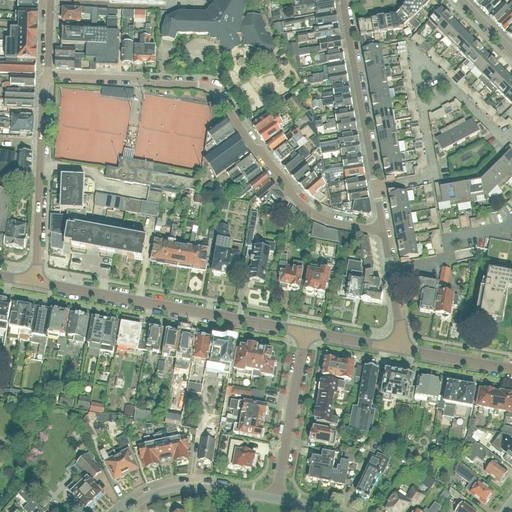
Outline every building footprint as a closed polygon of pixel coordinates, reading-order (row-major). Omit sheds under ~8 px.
[(38,0),(19,0),(18,12),(38,13),(38,0)] [(220,46),(229,55),(240,48),(240,47),(242,46),(243,47),(245,47),(249,47),(264,57),(268,59),(275,49),(270,38),(266,38),(263,31),(265,28),(260,17),(251,17),(248,17),(246,20),(241,19),(245,0),(220,0),(210,12),(210,13),(206,15),(179,15),(177,16),(167,20),(163,31),(162,41),(174,43),(177,34),(178,35),(182,36),(193,35),(198,37),(209,35),(210,40),(213,41),(214,39),(220,41),(220,46)] [(333,2),(332,0),(313,0),(313,2),(300,4),(301,8),(307,7),(333,2)] [(413,0),(413,1),(422,10),(423,10),(429,4),(434,9),(437,6),(431,0),(413,0)] [(489,0),(480,9),(488,17),(501,4),(496,0),(489,0)] [(413,1),(403,10),(413,20),(413,19),(420,13),(424,18),(427,15),(423,10),(422,10),(413,1)] [(333,2),(307,7),(308,11),(315,10),(316,16),(335,12),(333,2)] [(496,25),(511,9),(511,2),(506,8),(503,5),(489,18),(496,25)] [(73,8),(73,11),(63,10),(62,22),(65,23),(69,23),(80,23),(80,9),(73,8)] [(511,9),(496,25),(504,33),(511,24),(511,9)] [(395,18),(402,31),(410,22),(415,27),(418,24),(413,19),(413,20),(403,10),(395,18)] [(441,10),(428,23),(436,31),(449,18),(441,10)] [(4,60),(36,61),(38,15),(20,14),(19,31),(10,30),(9,43),(5,43),(4,60)] [(317,28),(337,24),(336,14),(315,18),(308,19),(309,24),(309,29),(317,27),(317,28)] [(107,21),(106,47),(86,46),(86,61),(96,61),(95,68),(96,68),(96,69),(97,69),(97,68),(104,68),(103,70),(110,70),(110,68),(116,69),(118,69),(118,68),(119,34),(117,34),(117,21),(116,21),(117,18),(108,18),(107,21)] [(395,18),(384,20),(387,33),(386,33),(387,40),(392,40),(390,33),(402,31),(395,18)] [(449,18),(436,31),(444,38),(456,26),(449,18)] [(62,30),(61,45),(86,46),(106,47),(107,21),(93,20),(93,23),(80,23),(69,23),(65,23),(65,31),(62,30)] [(384,20),(371,22),(373,36),(375,49),(380,48),(377,35),(386,33),(387,33),(384,20)] [(358,25),(361,45),(365,44),(364,37),(373,36),(371,22),(362,24),(363,24),(358,25)] [(273,36),(282,35),(280,24),(272,25),(273,36)] [(464,33),(456,26),(444,38),(451,46),(464,33)] [(340,38),(338,28),(314,32),(314,35),(306,37),(297,38),(298,45),(307,43),(315,42),(340,38)] [(464,33),(451,46),(459,54),(472,41),(464,33)] [(122,65),(132,65),(133,34),(128,34),(128,37),(129,37),(129,44),(122,44),(122,65)] [(410,41),(413,44),(419,38),(416,35),(410,41)] [(134,47),(133,65),(141,65),(142,64),(143,64),(144,37),(140,37),(139,47),(134,47)] [(150,37),(144,37),(143,64),(147,64),(147,66),(155,66),(155,47),(149,47),(150,37)] [(320,54),(342,50),(340,39),(319,43),(319,48),(311,50),(312,55),(320,54)] [(441,39),(437,45),(443,49),(446,43),(441,39)] [(479,49),(472,41),(459,54),(466,61),(467,61),(479,49)] [(418,48),(421,51),(427,46),(424,43),(418,48)] [(286,48),(289,57),(294,56),(291,47),(286,48)] [(375,49),(362,51),(364,62),(382,59),(380,48),(375,49)] [(75,50),(56,49),(56,60),(79,61),(82,61),(85,61),(86,61),(86,56),(75,55),(75,50)] [(487,56),(479,49),(467,61),(466,61),(462,66),(465,69),(469,64),(474,69),(487,56)] [(314,67),(344,62),(342,52),(318,56),(319,62),(314,63),(314,67)] [(430,61),(433,64),(439,58),(436,55),(430,61)] [(482,77),(494,64),(487,56),(474,69),(482,77)] [(433,64),(436,67),(442,61),(439,58),(433,64)] [(382,59),(364,62),(366,72),(384,69),(382,59)] [(79,61),(56,60),(55,70),(81,71),(82,61),(79,61)] [(36,66),(0,64),(0,73),(35,75),(36,66)] [(312,80),(346,74),(344,64),(326,67),(328,74),(321,75),(312,77),(312,80)] [(502,72),(494,64),(482,77),(478,81),(486,88),(502,72)] [(384,69),(366,72),(368,83),(386,80),(384,69)] [(445,76),(448,79),(454,73),(451,71),(445,76)] [(510,79),(502,72),(486,88),(493,96),(497,92),(510,79)] [(448,79),(451,82),(457,76),(454,73),(448,79)] [(348,84),(346,74),(312,80),(310,80),(311,85),(322,83),(322,82),(329,81),(330,87),(348,84)] [(10,87),(35,88),(35,78),(10,77),(10,87)] [(511,92),(511,81),(510,79),(497,92),(504,100),(511,92)] [(386,80),(368,83),(370,94),(388,91),(386,80)] [(350,95),(348,86),(332,89),(333,93),(322,95),(323,100),(350,95)] [(461,92),(463,95),(469,89),(467,86),(461,92)] [(101,96),(133,99),(133,91),(102,88),(101,96)] [(463,95),(466,97),(472,92),(469,89),(463,95)] [(35,92),(6,91),(5,100),(34,101),(35,92)] [(388,91),(370,94),(372,104),(390,101),(388,91)] [(311,111),(300,96),(287,106),(297,120),(311,111)] [(352,107),(350,97),(322,102),(323,108),(334,106),(335,110),(352,107)] [(34,110),(34,101),(5,100),(5,109),(34,110)] [(453,102),(458,111),(463,108),(456,100),(453,102)] [(390,101),(372,104),(374,115),(392,112),(390,101)] [(476,107),(479,110),(485,104),(482,101),(476,107)] [(485,104),(479,110),(481,113),(487,107),(485,104)] [(355,121),(353,111),(334,114),(335,121),(329,122),(329,121),(327,121),(328,126),(355,121)] [(392,112),(374,115),(376,126),(394,122),(392,112)] [(252,126),(258,135),(279,120),(277,116),(271,120),(268,115),(252,126)] [(33,118),(12,117),(12,125),(33,126),(33,118)] [(491,123),(494,125),(500,120),(497,117),(491,123)] [(279,120),(258,135),(264,144),(280,133),(277,128),(282,124),(279,120)] [(458,123),(467,141),(477,136),(479,140),(489,135),(479,125),(475,127),(472,121),(466,124),(464,120),(458,123)] [(207,156),(234,136),(225,121),(208,135),(204,152),(207,156)] [(356,131),(355,121),(328,126),(325,126),(326,131),(337,129),(338,134),(356,131)] [(394,122),(376,126),(378,136),(395,133),(394,122)] [(458,123),(445,129),(454,147),(467,141),(458,123)] [(306,124),(299,132),(303,136),(311,128),(306,124)] [(33,126),(12,125),(12,134),(33,135),(33,126)] [(454,147),(445,129),(439,133),(442,137),(435,140),(438,146),(434,148),(436,162),(447,157),(445,152),(454,147)] [(395,133),(378,136),(380,147),(397,144),(395,133)] [(266,146),(272,154),(287,143),(293,138),(293,137),(290,134),(283,139),(280,135),(266,146)] [(320,151),(359,144),(357,134),(338,137),(338,142),(319,145),(320,151)] [(216,179),(248,155),(243,148),(239,143),(234,136),(207,156),(203,159),(203,161),(216,179)] [(320,151),(319,145),(317,137),(311,141),(318,150),(312,155),(313,157),(316,155),(319,159),(321,157),(321,155),(320,151)] [(273,156),(280,164),(307,144),(303,139),(290,149),(287,145),(273,156)] [(360,154),(359,144),(320,151),(321,155),(340,152),(341,158),(360,154)] [(397,144),(380,147),(381,157),(399,154),(397,144)] [(508,155),(500,163),(511,174),(511,148),(510,146),(505,151),(508,155)] [(282,167),(289,175),(310,157),(303,149),(282,167)] [(0,153),(0,155),(0,165),(16,169),(18,156),(0,153)] [(16,169),(14,181),(16,181),(31,181),(32,153),(19,153),(18,156),(16,169)] [(381,157),(383,168),(401,165),(399,154),(381,157)] [(362,166),(361,156),(341,159),(342,166),(324,168),(325,172),(329,171),(329,172),(362,166)] [(238,171),(240,175),(255,164),(249,157),(226,174),(229,178),(238,171)] [(290,176),(297,184),(310,173),(306,168),(315,161),(312,157),(290,176)] [(162,190),(162,186),(172,188),(172,189),(177,190),(177,189),(194,192),(195,188),(195,182),(196,182),(147,173),(148,167),(148,165),(120,160),(118,171),(107,169),(106,170),(105,179),(132,184),(149,187),(162,190)] [(418,162),(416,162),(417,168),(413,169),(414,177),(419,176),(418,172),(427,167),(426,160),(418,162)] [(297,184),(303,191),(316,180),(313,176),(318,171),(323,167),(322,162),(310,173),(297,184)] [(490,172),(504,187),(511,178),(511,174),(500,163),(490,172)] [(244,180),(247,184),(262,173),(255,164),(240,175),(241,176),(232,182),(235,186),(244,180)] [(0,165),(0,177),(14,181),(16,169),(0,165)] [(401,165),(383,168),(386,181),(385,181),(385,182),(394,180),(394,178),(403,176),(401,165)] [(362,166),(329,172),(330,176),(340,174),(344,173),(345,179),(364,176),(362,166)] [(480,182),(488,196),(496,188),(499,191),(504,187),(490,172),(480,182)] [(255,194),(269,183),(263,175),(248,186),(249,186),(231,201),(237,202),(252,190),(255,194)] [(0,177),(0,193),(11,196),(14,181),(0,177)] [(71,249),(143,262),(147,240),(146,240),(146,237),(134,235),(133,238),(119,235),(121,221),(123,221),(125,212),(124,212),(119,211),(112,210),(111,210),(94,207),(86,206),(86,199),(83,199),(84,178),(61,177),(60,211),(68,212),(68,218),(51,217),(51,234),(66,237),(64,245),(71,246),(71,249)] [(317,181),(316,180),(303,191),(311,198),(319,204),(326,199),(321,195),(324,192),(322,190),(325,186),(319,179),(317,181)] [(365,180),(345,183),(346,193),(367,190),(365,180)] [(14,181),(13,188),(19,188),(19,191),(16,191),(16,197),(30,197),(31,189),(31,181),(16,181),(14,181)] [(467,184),(470,204),(477,203),(476,198),(488,196),(480,182),(467,184)] [(196,194),(199,198),(200,200),(202,199),(214,190),(210,184),(196,194)] [(278,192),(270,184),(249,203),(252,206),(256,203),(255,202),(257,200),(262,207),(268,202),(270,204),(272,202),(276,207),(284,200),(277,193),(278,192)] [(450,208),(457,207),(453,187),(442,189),(441,184),(434,185),(436,199),(441,198),(442,204),(449,203),(450,208)] [(453,187),(457,207),(470,204),(467,184),(453,187)] [(423,187),(425,201),(433,200),(431,186),(423,187)] [(367,190),(346,193),(348,204),(369,200),(367,190)] [(390,207),(408,204),(406,193),(397,195),(397,192),(388,194),(390,207)] [(0,252),(1,253),(3,240),(11,196),(0,193),(0,252)] [(94,199),(94,207),(111,210),(113,197),(96,194),(94,199)] [(330,211),(337,211),(336,198),(344,198),(343,194),(329,195),(330,211)] [(119,211),(121,199),(115,198),(112,210),(119,211)] [(154,206),(159,206),(160,200),(147,198),(146,204),(149,204),(154,206)] [(371,215),(369,202),(354,204),(343,206),(343,209),(346,208),(346,211),(350,211),(350,214),(352,215),(369,218),(371,215)] [(408,204),(390,207),(392,218),(410,215),(408,204)] [(506,205),(501,208),(505,214),(510,211),(506,205)] [(297,227),(299,215),(299,214),(298,214),(293,209),(290,215),(288,225),(290,226),(297,227)] [(246,225),(253,226),(255,215),(248,214),(246,225)] [(410,215),(392,218),(394,229),(412,225),(410,215)] [(9,248),(19,250),(24,251),(26,240),(24,240),(26,227),(8,224),(5,236),(6,236),(3,247),(9,248)] [(311,237),(324,239),(326,229),(313,224),(311,237)] [(414,236),(412,225),(394,229),(396,239),(414,236)] [(164,266),(178,269),(182,244),(174,242),(177,227),(172,226),(169,242),(164,266)] [(219,234),(212,274),(235,279),(241,247),(232,246),(232,244),(225,242),(228,228),(218,226),(217,234),(219,234)] [(249,281),(264,284),(266,273),(268,263),(272,264),(273,254),(275,246),(260,243),(259,250),(251,248),(255,228),(249,227),(246,248),(248,248),(245,261),(246,261),(243,273),(250,275),(249,281)] [(157,265),(164,266),(169,242),(162,240),(163,233),(158,232),(156,242),(155,241),(153,249),(152,254),(152,253),(152,255),(154,255),(153,260),(158,261),(157,265)] [(338,233),(340,249),(353,247),(351,235),(338,233)] [(178,269),(191,271),(191,268),(189,268),(194,246),(196,237),(191,236),(189,246),(182,244),(178,269)] [(384,286),(383,286),(383,285),(381,284),(381,283),(375,282),(375,280),(371,279),(372,273),(371,271),(373,271),(368,238),(358,236),(361,254),(365,275),(365,277),(360,302),(370,304),(371,303),(381,305),(382,296),(383,297),(384,286)] [(414,236),(396,239),(398,250),(416,247),(414,236)] [(511,243),(490,239),(488,250),(488,251),(487,256),(486,261),(484,271),(488,272),(486,283),(482,282),(481,289),(475,322),(488,324),(489,320),(502,323),(507,295),(505,295),(506,292),(507,290),(511,290),(511,243)] [(191,268),(191,271),(198,272),(198,270),(203,271),(204,265),(205,265),(206,258),(207,250),(207,246),(203,245),(202,248),(194,246),(189,268),(191,268)] [(416,247),(398,250),(400,263),(400,264),(409,262),(409,259),(418,258),(416,247)] [(290,289),(299,291),(302,272),(293,270),(294,269),(285,267),(287,257),(281,255),(277,275),(280,276),(279,279),(280,279),(279,286),(291,288),(290,289)] [(312,294),(313,294),(313,293),(317,294),(317,297),(322,298),(324,288),(325,288),(327,281),(327,282),(327,281),(334,283),(336,273),(334,272),(333,275),(329,274),(320,273),(320,275),(316,275),(318,270),(309,268),(304,292),(305,293),(305,294),(305,295),(306,296),(307,296),(308,297),(309,297),(310,297),(310,296),(311,296),(312,295),(312,294)] [(346,299),(355,301),(359,301),(363,282),(362,282),(363,274),(357,273),(358,270),(353,269),(352,272),(347,271),(345,279),(343,279),(341,288),(348,289),(346,299)] [(442,272),(439,286),(445,287),(448,274),(442,272)] [(429,314),(433,315),(437,290),(438,286),(420,283),(417,285),(416,289),(418,292),(417,292),(415,302),(421,303),(419,313),(429,315),(429,314)] [(445,292),(437,290),(433,315),(435,315),(440,316),(440,317),(442,320),(446,320),(448,318),(449,318),(451,307),(456,308),(458,299),(453,298),(453,297),(444,296),(445,292)] [(0,331),(1,332),(1,334),(6,335),(7,327),(8,327),(10,313),(11,305),(6,304),(7,303),(0,302),(0,331)] [(19,337),(24,307),(14,305),(8,335),(19,337)] [(35,309),(24,307),(19,337),(29,339),(29,333),(30,334),(35,309)] [(32,337),(45,339),(50,312),(37,309),(32,337)] [(69,315),(52,312),(48,332),(47,332),(47,336),(58,338),(56,346),(60,347),(59,353),(64,354),(66,339),(65,339),(69,315)] [(88,319),(71,316),(67,339),(74,340),(73,343),(84,345),(84,341),(88,319)] [(105,322),(92,319),(87,346),(100,348),(105,322)] [(118,324),(105,322),(100,348),(113,351),(118,324)] [(121,325),(117,348),(137,352),(137,351),(145,352),(146,352),(147,345),(138,344),(141,328),(121,325)] [(145,352),(145,353),(152,354),(159,355),(159,351),(163,332),(150,330),(147,345),(146,352),(145,352)] [(177,355),(180,335),(166,332),(162,357),(169,358),(170,354),(177,355)] [(180,335),(177,355),(175,361),(189,363),(194,338),(188,337),(180,336),(180,335)] [(205,340),(196,339),(192,362),(191,367),(201,368),(201,364),(206,365),(211,341),(205,340)] [(213,353),(210,370),(230,373),(235,345),(224,343),(224,345),(214,343),(212,353),(213,353)] [(251,378),(257,349),(248,348),(247,350),(241,348),(240,353),(237,352),(233,372),(241,373),(240,379),(243,380),(244,377),(251,378)] [(266,351),(257,349),(251,378),(261,380),(261,377),(266,378),(265,380),(271,381),(271,378),(272,378),(275,362),(270,361),(272,354),(266,353),(266,351)] [(339,365),(325,362),(322,377),(336,380),(339,365)] [(353,367),(339,365),(336,380),(351,383),(352,383),(354,383),(356,376),(352,376),(353,367)] [(200,380),(205,381),(208,367),(203,366),(200,380)] [(370,413),(378,371),(364,369),(357,368),(356,376),(354,383),(361,384),(358,403),(357,410),(354,409),(349,432),(370,437),(375,413),(370,413)] [(411,405),(414,392),(410,391),(413,378),(386,373),(381,399),(383,399),(382,402),(390,404),(391,401),(411,405)] [(426,380),(418,379),(415,398),(414,402),(421,403),(420,409),(424,410),(430,380),(427,380),(426,380)] [(433,381),(430,380),(424,410),(428,411),(428,406),(436,408),(437,403),(439,404),(440,399),(438,399),(441,383),(433,381)] [(323,397),(321,404),(332,406),(334,396),(336,397),(337,392),(344,393),(349,394),(350,389),(351,390),(352,387),(345,386),(324,382),(323,385),(321,385),(319,394),(323,397)] [(439,404),(437,403),(436,408),(436,411),(443,412),(442,414),(454,416),(455,410),(454,410),(459,386),(447,384),(444,384),(442,392),(445,393),(444,400),(440,399),(439,404)] [(475,389),(459,386),(455,410),(454,416),(453,418),(466,420),(468,409),(471,410),(475,389)] [(231,395),(251,399),(253,392),(232,388),(231,395)] [(485,392),(479,391),(476,409),(478,410),(478,414),(482,415),(483,410),(490,412),(493,393),(493,392),(485,391),(485,392)] [(500,394),(493,393),(490,412),(494,412),(493,417),(497,418),(499,413),(505,414),(508,395),(500,394)] [(90,401),(79,400),(78,407),(89,409),(90,401)] [(240,422),(261,426),(263,417),(265,417),(266,408),(244,404),(243,404),(231,402),(229,410),(233,411),(232,417),(227,416),(226,420),(238,422),(238,419),(241,419),(240,422)] [(332,406),(321,404),(319,413),(316,412),(314,421),(317,422),(316,424),(342,429),(343,422),(338,421),(332,420),(333,415),(331,415),(332,406)] [(95,414),(101,415),(104,415),(105,406),(93,405),(92,414),(95,414)] [(125,409),(124,416),(132,418),(133,410),(125,409)] [(87,418),(80,425),(88,441),(94,438),(88,425),(90,425),(87,418)] [(261,426),(240,422),(239,427),(234,426),(233,434),(238,435),(261,439),(262,431),(260,430),(261,426)] [(332,433),(313,430),(313,434),(312,434),(310,443),(329,447),(334,447),(336,434),(332,433)] [(159,464),(172,461),(173,461),(169,440),(168,434),(153,437),(155,443),(154,444),(159,464)] [(500,451),(511,459),(511,435),(504,435),(501,438),(507,442),(500,451)] [(114,454),(126,477),(131,474),(134,475),(136,474),(136,471),(138,471),(125,447),(129,445),(125,436),(117,440),(119,444),(118,445),(120,450),(114,454)] [(172,461),(173,464),(176,463),(177,465),(181,464),(181,462),(189,460),(187,451),(189,451),(188,446),(189,445),(190,444),(190,440),(188,439),(187,439),(186,437),(169,440),(173,461),(172,461)] [(158,466),(159,466),(159,464),(154,444),(150,444),(149,438),(144,439),(145,446),(137,447),(140,461),(143,461),(145,469),(152,468),(153,469),(157,468),(158,466)] [(198,463),(211,466),(215,444),(202,442),(198,463)] [(242,452),(243,444),(231,442),(229,454),(232,454),(231,459),(234,459),(232,468),(241,470),(242,468),(251,470),(252,462),(253,462),(254,455),(249,454),(249,453),(242,452)] [(502,464),(497,460),(487,453),(475,444),(464,458),(472,464),(476,459),(489,468),(485,474),(499,485),(507,474),(499,468),(502,464)] [(331,476),(321,475),(320,483),(319,482),(319,483),(330,485),(330,484),(334,485),(334,486),(344,488),(348,464),(352,465),(355,451),(338,448),(337,454),(339,454),(338,462),(341,462),(339,469),(337,468),(336,473),(332,473),(331,476)] [(120,480),(126,477),(114,454),(107,458),(104,452),(99,455),(114,483),(115,482),(117,484),(120,482),(120,480)] [(89,453),(86,456),(85,456),(76,465),(74,467),(84,478),(80,482),(78,480),(73,484),(73,483),(65,491),(69,495),(70,496),(70,497),(70,499),(71,501),(72,502),(74,503),(77,503),(85,511),(86,510),(87,511),(93,506),(92,505),(93,504),(92,503),(101,495),(94,487),(90,483),(102,473),(91,462),(94,459),(89,453)] [(319,482),(320,483),(321,475),(331,476),(332,473),(335,456),(322,454),(321,460),(311,459),(309,469),(310,469),(309,473),(310,473),(309,477),(311,480),(316,481),(315,482),(319,482)] [(355,494),(368,500),(380,475),(376,473),(381,461),(371,456),(365,468),(367,469),(355,494)] [(465,491),(469,494),(484,505),(492,494),(478,484),(481,480),(458,463),(455,474),(469,485),(465,491)] [(428,492),(433,485),(426,479),(420,486),(428,492)] [(384,511),(403,511),(410,503),(416,508),(425,496),(413,487),(405,498),(398,493),(384,511)] [(42,511),(22,490),(17,495),(28,506),(23,510),(24,511),(42,511)] [(442,492),(438,497),(443,501),(447,496),(442,492)] [(472,511),(462,505),(465,501),(453,492),(449,496),(457,502),(454,505),(458,509),(456,511),(472,511)] [(37,503),(43,509),(52,500),(46,494),(37,503)] [(415,511),(413,511),(437,511),(441,508),(434,503),(428,511),(425,510),(423,511),(415,511)]
